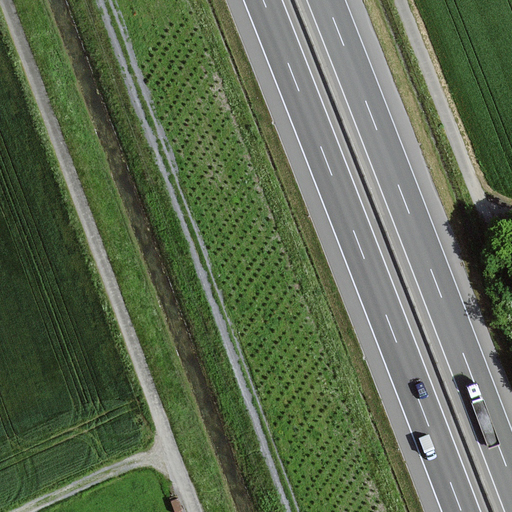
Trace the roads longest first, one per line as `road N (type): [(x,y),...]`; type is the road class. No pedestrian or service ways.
road 1 (motorway): [(263,0),(461,511)]
road 2 (unclassified): [(196,511),(7,0)]
road 3 (track): [(291,511),(106,0)]
road 4 (motorway): [(511,479),(326,0)]
road 5 (unclassified): [(511,216),(491,212),(477,192),(400,0)]
road 6 (track): [(175,452),(21,511)]
